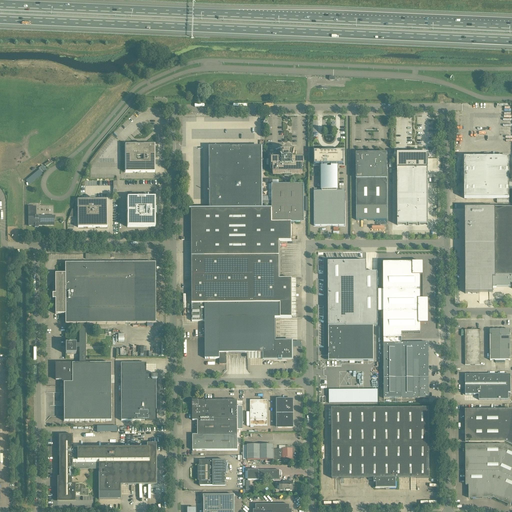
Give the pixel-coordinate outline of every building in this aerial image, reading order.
[(125,173),(131,173),(155,173),(154,145),(143,145),(141,143),(138,143),(136,145),(125,145),(125,173)] [(262,201),(261,148),(210,148),(210,209),(190,209),(190,210),(191,210),(192,322),(205,322),(205,359),(219,359),(219,365),(226,365),(226,353),(264,353),(264,360),(291,360),(291,342),(275,342),(275,318),(292,318),(291,279),(279,279),(279,242),(291,241),(291,223),(292,223),(293,225),(296,223),(295,222),(300,222),(304,218),(304,184),(272,184),(272,201),(262,201)] [(294,152),(293,151),(292,151),(290,151),(289,150),(288,150),(287,150),(286,151),(285,151),(284,151),(282,151),(282,152),(281,152),(280,152),(282,158),(281,159),(271,159),(271,167),(271,172),(273,172),(273,174),(284,174),(284,176),(291,176),(291,174),(302,174),(302,172),(304,172),(304,167),(304,159),(294,159),(293,158),(294,152)] [(327,152),(314,152),(315,165),(320,165),(320,192),(314,192),(314,226),(345,226),(345,192),(338,192),(338,165),(344,165),(344,152),(331,152),(331,153),(327,153),(327,152)] [(490,155),(489,153),(484,153),(483,155),(483,158),(464,158),(464,199),(509,199),(509,158),(490,158),(490,155)] [(356,221),(387,220),(387,154),(356,154),(356,221)] [(428,155),(397,155),(397,225),(428,225),(427,169),(428,169),(428,155)] [(29,184),(29,185),(37,179),(43,174),(40,171),(39,170),(37,172),(26,181),(27,182),(29,184)] [(89,200),(85,200),(77,200),(78,228),(107,228),(107,200),(95,200),(93,198),(90,198),(89,200)] [(127,198),(127,205),(127,228),(154,227),(155,216),(156,214),(155,213),(155,212),(156,211),(155,209),(155,198),(127,198)] [(35,208),(28,208),(28,217),(28,218),(28,226),(35,226),(35,228),(38,228),(38,226),(54,226),(54,224),(54,222),(53,218),(38,218),(38,216),(36,216),(35,216),(35,208)] [(511,208),(465,209),(465,294),(479,294),(493,294),(493,288),(496,288),(496,287),(511,287),(511,289),(511,288),(511,208)] [(366,262),(328,263),(328,327),(329,327),(337,327),(373,326),(378,327),(377,273),(366,274),(366,262)] [(65,274),(55,274),(55,294),(52,294),(52,299),(55,299),(55,314),(65,314),(65,324),(79,324),(79,344),(76,344),(76,349),(79,349),(79,364),(85,364),(85,324),(155,324),(155,263),(65,264),(65,274)] [(412,263),(383,264),(383,344),(402,344),(402,334),(420,334),(420,325),(428,325),(428,300),(420,300),(420,276),(423,276),(423,263),(412,263)] [(328,350),(327,350),(327,361),(339,361),(373,361),(373,326),(337,327),(329,327),(328,327),(328,350)] [(490,334),(490,361),(510,361),(510,334),(510,332),(510,330),(508,330),(505,330),(503,330),(501,330),(499,330),(496,330),(494,330),(492,330),(490,330),(490,332),(490,334)] [(465,331),(465,339),(477,339),(477,331),(465,331)] [(477,331),(477,339),(477,344),(477,349),(477,354),(485,354),(485,331),(477,331)] [(118,335),(116,335),(116,341),(118,341),(118,343),(124,343),(124,334),(118,334),(118,335)] [(65,355),(76,355),(76,349),(76,344),(65,344),(65,355)] [(429,379),(429,344),(405,344),(383,344),(384,379),(429,379)] [(465,354),(465,362),(485,362),(485,354),(477,354),(465,354)] [(111,421),(110,364),(85,364),(79,364),(72,364),(55,364),(55,380),(61,380),(63,382),(64,422),(111,421)] [(146,375),(146,369),(146,364),(121,364),(121,421),(156,421),(156,411),(155,411),(155,396),(156,396),(156,391),(155,391),(155,381),(157,380),(157,376),(155,375),(152,374),(151,375),(146,375)] [(465,375),(465,388),(465,395),(479,395),(479,400),(508,400),(508,393),(510,393),(510,375),(465,375)] [(384,379),(384,399),(429,399),(429,379),(384,379)] [(348,403),(348,399),(348,390),(329,390),(329,403),(340,403),(348,403)] [(277,400),(277,428),(293,428),(292,400),(277,400)] [(267,401),(251,401),(251,404),(250,404),(250,426),(267,426),(267,401)] [(396,479),(429,478),(429,409),(331,409),(332,479),(374,479),(374,483),(376,483),(376,489),(396,488),(396,479)] [(507,505),(509,502),(511,504),(511,501),(511,449),(504,445),(493,445),(493,442),(505,442),(511,445),(511,410),(468,410),(468,413),(465,413),(466,440),(469,440),(469,443),(487,442),(487,445),(469,446),(469,448),(465,448),(466,485),(469,485),(469,496),(471,496),(471,499),(493,498),(507,505)] [(59,456),(60,456),(60,479),(61,480),(61,486),(60,487),(59,488),(59,489),(59,492),(60,492),(60,501),(66,501),(66,499),(75,499),(75,496),(88,496),(88,491),(85,491),(84,489),(84,488),(84,487),(83,487),(83,486),(82,486),(81,486),(72,486),(71,469),(98,469),(98,499),(120,499),(120,485),(156,485),(156,444),(147,444),(147,449),(72,449),(72,435),(60,435),(60,437),(59,437),(59,456)] [(192,436),(193,436),(193,440),(193,451),(230,451),(230,450),(233,450),(233,451),(238,451),(238,436),(238,435),(233,435),(233,436),(230,436),(230,435),(192,435),(192,436)] [(282,449),(282,450),(274,450),(274,446),(243,446),(243,460),(247,460),(247,461),(293,460),(293,458),(294,448),(290,447),(289,449),(282,449)] [(200,461),(200,481),(200,486),(225,486),(225,461),(200,461)] [(274,481),(274,482),(280,482),(280,478),(279,478),(279,471),(248,471),(248,481),(274,481)] [(283,481),(283,483),(280,483),(280,490),(283,490),(293,490),(293,482),(288,482),(288,481),(283,481)] [(235,496),(205,496),(204,511),(233,511),(233,496),(235,496)]
